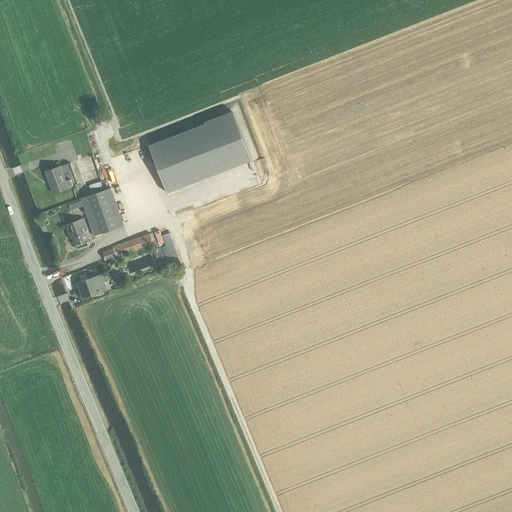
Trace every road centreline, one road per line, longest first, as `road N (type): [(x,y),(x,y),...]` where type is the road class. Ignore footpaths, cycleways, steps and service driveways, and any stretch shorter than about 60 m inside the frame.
road 1 (residential): [(133,511),(0,175)]
road 2 (track): [(164,204),(190,273),(190,296),(278,511)]
